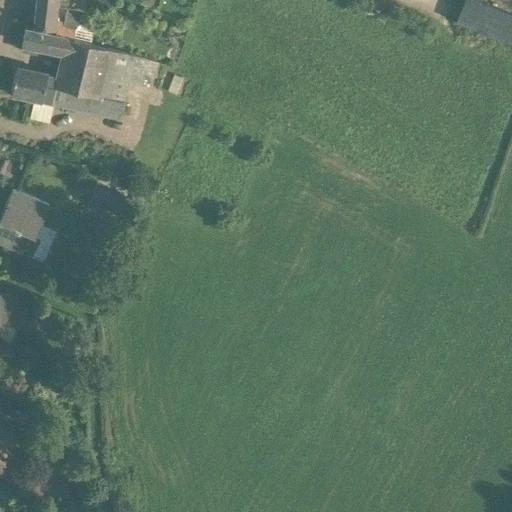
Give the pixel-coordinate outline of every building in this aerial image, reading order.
[(35,0),(32,28),(53,30),(56,0),(35,0)] [(511,46),(511,13),(482,0),(464,0),(455,21),(511,46)] [(72,41),(75,28),(56,23),(53,36),(24,29),(21,43),(59,52),(56,69),(98,79),(105,49),(72,41)] [(142,85),(145,72),(131,69),(134,56),(105,49),(98,79),(56,69),(54,76),(47,74),(47,75),(16,67),(9,94),(41,101),(41,102),(119,119),(128,82),(142,85)] [(35,236),(49,204),(12,188),(0,215),(0,243),(30,257),(39,238),(35,236)] [(126,200),(99,189),(92,203),(120,216),(126,200)] [(0,311),(7,314),(14,297),(0,290),(0,311)]
